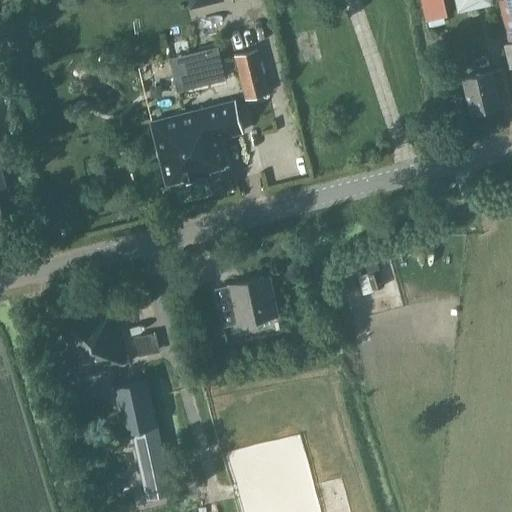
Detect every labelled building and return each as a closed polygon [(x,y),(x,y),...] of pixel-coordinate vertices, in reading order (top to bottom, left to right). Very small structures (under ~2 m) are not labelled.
[(447,15),(443,0),(423,0),(428,20),(447,15)] [(452,0),(454,10),(486,4),(485,0),(452,0)] [(511,0),(500,0),(510,40),(511,39),(511,0)] [(217,47),(171,58),(178,90),(225,78),(217,47)] [(247,99),(269,93),(258,49),(236,55),(247,99)] [(501,104),(492,69),(491,69),(488,57),(474,61),(477,73),(464,76),(473,111),(501,104)] [(211,169),(229,165),(221,137),(243,131),(235,100),(152,121),(168,184),(212,173),(211,169)] [(168,214),(211,208),(209,195),(166,201),(168,214)] [(373,289),(385,286),(380,271),(368,274),(373,289)] [(368,273),(358,276),(364,294),(374,291),(373,289),(368,274),(368,273)] [(223,324),(277,314),(269,275),(215,285),(223,324)] [(130,362),(118,306),(62,317),(73,370),(88,367),(88,371),(130,362)] [(317,325),(301,322),(298,340),(314,343),(317,325)] [(125,432),(156,426),(147,378),(115,384),(125,432)] [(171,486),(158,429),(133,435),(145,492),(171,486)]
